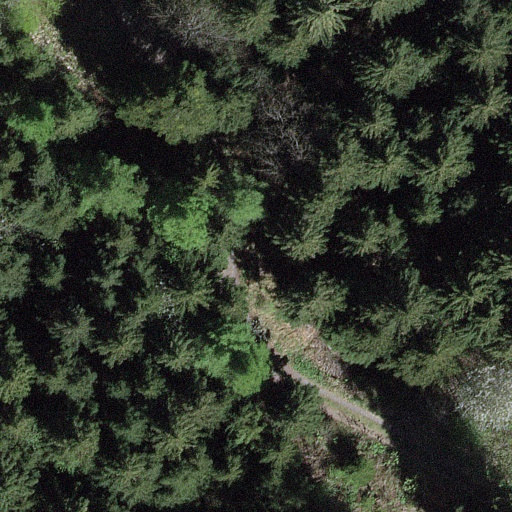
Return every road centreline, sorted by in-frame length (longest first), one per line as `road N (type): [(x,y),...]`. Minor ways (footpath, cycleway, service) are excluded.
road 1 (track): [(104,0),(198,125),(219,178),(230,281),(261,362)]
road 2 (track): [(261,362),(511,501)]
